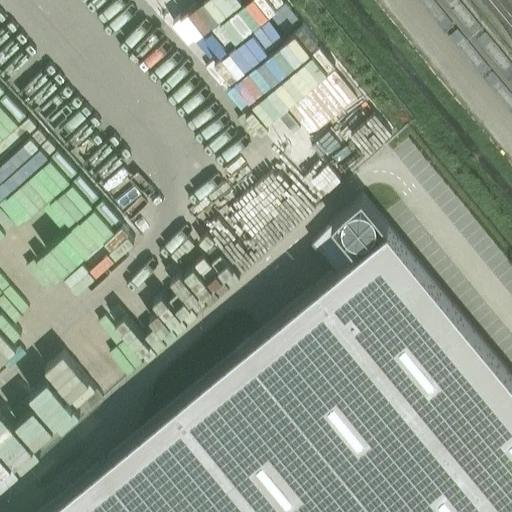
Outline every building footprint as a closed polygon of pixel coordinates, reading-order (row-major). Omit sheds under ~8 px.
[(87,137),(1,214),(20,235),(8,245),(33,273),(39,268),(51,282),(144,198),(126,178),(101,200),(82,179),(149,118),(132,99),(125,106),(106,84),(69,117),(87,137)] [(260,118),(222,147),(231,158),(269,129),(260,118)] [(140,203),(161,226),(178,211),(157,187),(140,203)] [(39,510),(36,511),(511,511),(511,370),(367,194),(350,208),(314,241),(335,267),(39,510)] [(253,216),(235,231),(252,250),(270,234),(253,216)] [(0,363),(34,335),(17,314),(8,322),(0,312),(0,363)] [(96,368),(53,404),(71,426),(176,336),(156,313),(133,333),(131,331),(112,347),(102,335),(82,352),(96,368)]
